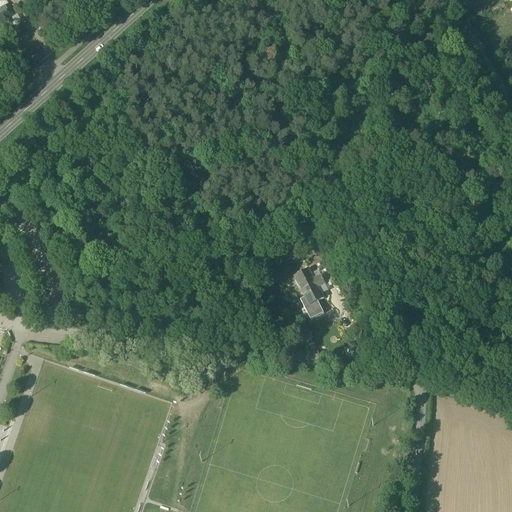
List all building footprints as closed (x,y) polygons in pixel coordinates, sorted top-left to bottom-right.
[(15,16),(7,5),(0,10),(0,27),(2,30),(13,23),(10,19),(15,16)] [(296,278),(302,291),(324,280),(322,277),(315,280),(310,271),(296,278)] [(302,291),(306,298),(310,307),(318,303),(324,300),(319,289),(327,286),(324,280),(302,291)] [(324,315),(318,303),(310,307),(306,298),(301,301),(311,321),(324,315)] [(305,334),(308,345),(314,343),(310,332),(305,334)]
